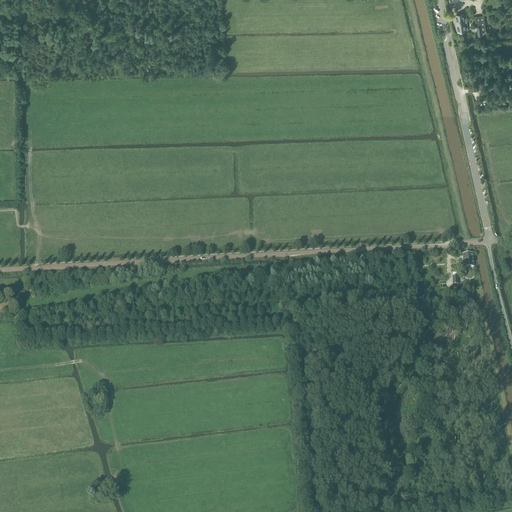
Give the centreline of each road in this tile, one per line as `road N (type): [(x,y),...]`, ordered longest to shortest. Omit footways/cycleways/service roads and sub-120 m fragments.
road 1 (unclassified): [(0,270),(488,242)]
road 2 (track): [(466,243),(408,0)]
road 3 (unclassified): [(488,242),(439,0)]
road 4 (track): [(118,453),(107,381),(83,360),(0,369)]
road 5 (track): [(511,443),(479,291)]
road 6 (track): [(0,210),(15,210),(18,226),(37,230),(30,139)]
